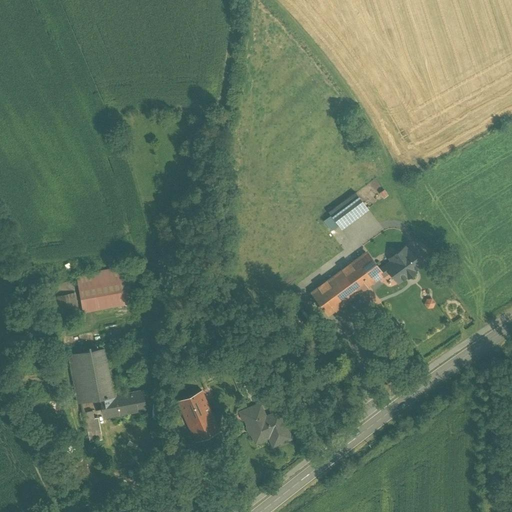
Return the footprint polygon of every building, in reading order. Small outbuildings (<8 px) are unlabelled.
[(356,193),(329,213),(341,229),(368,209),(356,193)] [(379,268),(388,278),(396,288),(428,265),(413,244),(379,268)] [(388,278),(379,268),(365,247),(303,291),(322,317),(378,277),(382,282),(388,278)] [(126,266),(78,275),(85,311),(133,303),(126,266)] [(64,295),(61,279),(46,282),(52,322),(79,317),(75,293),(64,295)] [(431,298),(425,299),(422,305),(426,311),(432,310),(435,305),(431,298)] [(27,339),(5,349),(7,354),(8,356),(18,352),(30,347),(27,339)] [(104,398),(116,396),(115,392),(112,392),(104,348),(70,354),(78,403),(104,398)] [(195,442),(220,431),(202,390),(178,401),(195,442)] [(104,398),(107,416),(146,409),(143,391),(116,396),(104,398)] [(256,414),(246,419),(256,442),(259,441),(261,442),(266,440),(267,437),(269,436),(274,446),(291,438),(278,411),(266,417),(260,405),(254,408),(256,414)] [(256,414),(254,408),(253,406),(240,412),(243,420),(246,419),(256,414)] [(93,411),(84,413),(90,442),(103,439),(98,417),(94,418),(93,411)] [(207,458),(183,467),(193,494),(215,485),(207,458)]
